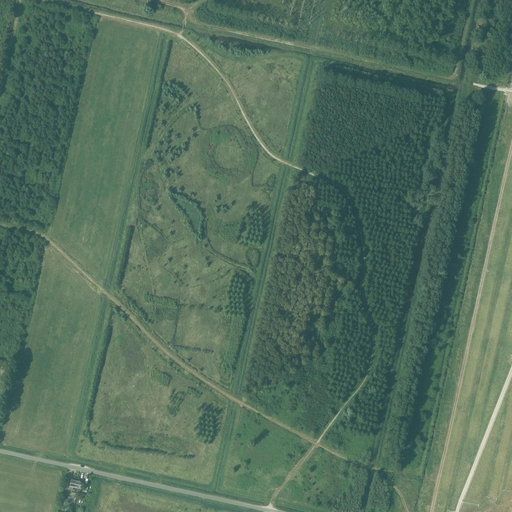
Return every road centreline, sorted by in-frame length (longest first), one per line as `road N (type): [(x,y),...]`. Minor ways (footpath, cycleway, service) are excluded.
road 1 (track): [(431,511),(511,143)]
road 2 (track): [(186,10),(201,25),(450,77),(471,0)]
road 3 (unclassified): [(273,511),(0,451)]
road 4 (track): [(284,162),(261,145),(217,70),(178,35)]
road 5 (track): [(511,368),(456,511)]
road 6 (track): [(38,0),(178,35)]
